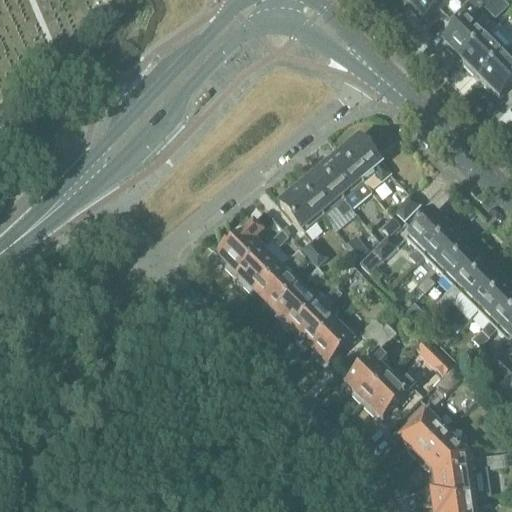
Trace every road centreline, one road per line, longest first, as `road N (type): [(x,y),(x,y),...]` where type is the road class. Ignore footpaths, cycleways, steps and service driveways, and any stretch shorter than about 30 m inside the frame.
road 1 (residential): [(381,511),(369,483),(146,267)]
road 2 (residential): [(146,267),(372,72)]
road 3 (tertiary): [(65,197),(268,0)]
road 4 (tertiary): [(511,205),(372,72)]
